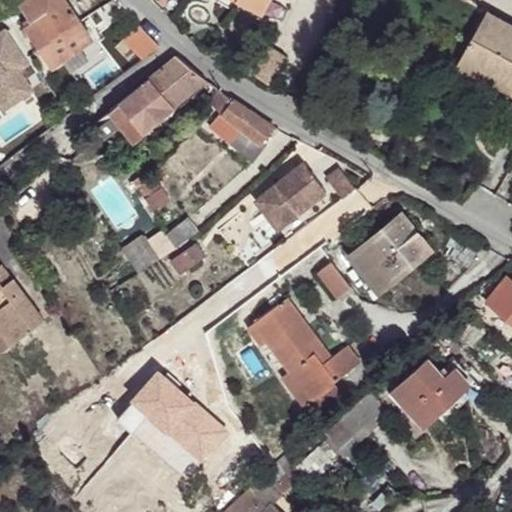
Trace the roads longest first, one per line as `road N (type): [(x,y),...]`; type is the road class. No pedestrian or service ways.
road 1 (residential): [(511,249),(288,123),(177,44),(133,0)]
road 2 (unknown): [(388,176),(272,274)]
